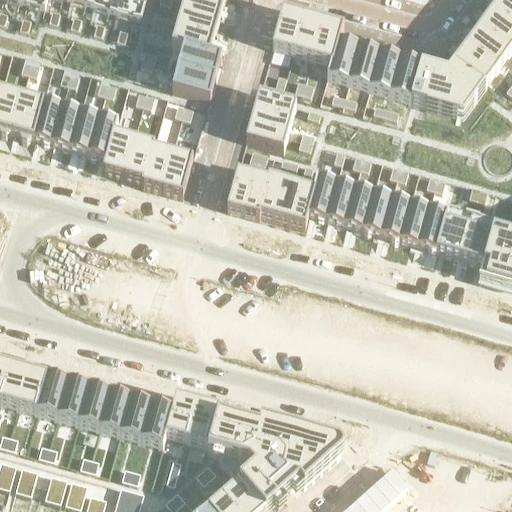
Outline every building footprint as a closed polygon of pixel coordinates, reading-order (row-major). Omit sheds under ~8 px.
[(20,0),(19,8),(44,15),(49,0),(47,0),(20,0)] [(71,0),(70,6),(93,13),(96,0),(71,0)] [(96,0),(93,13),(116,19),(121,0),(96,0)] [(121,0),(116,19),(141,26),(147,0),(121,0)] [(172,4),(160,0),(158,8),(170,11),(172,4)] [(221,0),(186,0),(184,7),(222,17),(226,3),(225,3),(225,2),(226,2),(226,1),(221,0)] [(511,6),(504,1),(491,18),(511,33),(511,6)] [(184,7),(180,22),(217,32),(218,32),(222,17),(184,7)] [(50,16),(47,28),(55,30),(58,18),(50,16)] [(282,16),(272,54),(292,60),(303,22),(282,16)] [(511,33),(491,18),(479,36),(510,59),(511,55),(511,33)] [(180,22),(176,37),(213,47),(217,33),(217,32),(180,22)] [(303,22),(292,60),(312,65),(323,27),(303,22)] [(73,23),(70,34),(78,36),(81,25),(73,23)] [(154,23),(152,31),(164,34),(166,26),(154,23)] [(22,24),(19,36),(27,38),(30,26),(22,24)] [(323,27),(312,65),(331,71),(332,71),(338,48),(339,48),(343,33),(323,27)] [(96,29),(93,41),(101,43),(104,31),(96,29)] [(164,34),(152,31),(150,38),(161,41),(164,34)] [(121,36),(118,47),(125,49),(128,38),(121,36)] [(467,51),(466,53),(497,76),(510,59),(479,36),(474,42),(469,42),(466,47),(467,51)] [(176,37),(171,53),(183,57),(183,55),(209,63),(209,61),(213,47),(176,37)] [(331,71),(327,85),(348,91),(359,54),(339,48),(338,48),(332,71),(331,71)] [(359,54),(348,91),(369,97),(380,60),(378,59),(376,55),(371,53),(367,56),(359,54)] [(466,53),(453,71),(484,93),(497,76),(466,53)] [(183,57),(178,75),(216,85),(221,65),(209,61),(209,63),(183,55),(183,57)] [(156,61),(144,58),(142,65),(154,68),(156,61)] [(380,60),(369,97),(390,103),(400,65),(398,65),(396,60),(391,59),(388,62),(380,60)] [(154,68),(142,65),(140,73),(152,76),(154,68)] [(400,65),(390,103),(411,109),(411,108),(412,108),(422,72),(421,71),(400,65)] [(24,67),(21,79),(28,81),(32,70),(24,67)] [(32,70),(28,81),(36,83),(39,72),(32,70)] [(422,72),(412,108),(456,121),(470,102),(475,105),(484,93),(453,71),(447,79),(422,72)] [(178,75),(172,96),(210,106),(216,85),(178,75)] [(63,78),(60,90),(68,92),(71,80),(63,78)] [(71,80),(68,92),(75,94),(79,83),(71,80)] [(278,81),(275,93),(283,95),(286,83),(278,81)] [(298,87),(295,98),(302,100),(306,89),(298,87)] [(100,89),(97,100),(105,102),(108,91),(100,89)] [(306,89),(302,100),(310,103),(313,91),(306,89)] [(108,91),(105,102),(112,104),(116,93),(108,91)] [(1,98),(0,102),(0,140),(1,142),(6,144),(10,141),(12,141),(22,104),(1,98)] [(138,99),(135,111),(143,113),(146,101),(138,99)] [(146,101),(143,113),(151,115),(154,103),(146,101)] [(259,101),(254,117),(292,127),(296,111),(259,101)] [(333,101),(331,108),(343,112),(345,104),(333,101)] [(22,104),(12,141),(20,143),(22,148),(27,149),(30,146),(33,147),(43,110),(22,104)] [(356,107),(345,104),(343,112),(354,115),(356,107)] [(43,110),(33,147),(43,150),(44,151),(47,153),(49,152),(51,152),(61,115),(43,110)] [(178,110),(174,122),(182,124),(185,112),(178,110)] [(185,112),(182,124),(190,126),(193,114),(185,112)] [(387,115),(375,112),(373,120),(384,123),(387,115)] [(61,115),(51,152),(70,157),(80,120),(61,115)] [(309,115),(307,122),(318,126),(320,118),(309,115)] [(398,119),(387,115),(384,123),(396,126),(398,119)] [(254,117),(250,132),(288,142),(292,127),(254,117)] [(80,120),(70,157),(88,162),(98,125),(80,120)] [(98,125),(88,162),(90,163),(91,165),(95,166),(96,165),(105,167),(107,168),(114,142),(115,142),(118,130),(98,125)] [(250,132),(246,148),(283,158),(288,142),(250,132)] [(314,141),(302,138),(300,146),(312,149),(314,141)] [(105,167),(102,178),(104,179),(122,184),(123,184),(133,147),(115,142),(114,142),(107,168),(105,167)] [(312,149),(300,146),(298,153),(310,157),(312,149)] [(133,147),(123,184),(124,184),(124,185),(142,190),(143,190),(152,156),(153,156),(154,153),(133,147)] [(142,190),(141,192),(143,193),(161,198),(162,198),(172,161),(153,156),(152,156),(143,190),(142,190)] [(252,157),(249,169),(257,171),(260,159),(252,157)] [(337,158),(333,169),(341,171),(344,160),(337,158)] [(260,159),(257,171),(264,173),(268,161),(260,159)] [(172,161),(162,198),(162,199),(180,204),(180,203),(182,204),(193,167),(172,161)] [(355,163),(352,174),(360,176),(363,165),(355,163)] [(282,165),(279,177),(287,179),(290,167),(282,165)] [(363,165),(360,176),(367,179),(371,167),(363,165)] [(290,167),(287,179),(294,181),(298,170),(290,167)] [(305,172),(302,183),(310,185),(313,174),(305,172)] [(392,173),(389,185),(397,187),(400,175),(392,173)] [(400,175),(397,187),(404,189),(408,177),(400,175)] [(237,179),(227,217),(243,221),(253,184),(237,179)] [(429,183),(426,195),(434,197),(437,185),(429,183)] [(253,184),(243,221),(259,226),(260,223),(259,222),(268,188),(267,188),(253,184)] [(268,188),(259,222),(260,223),(274,226),(284,189),(268,185),(267,188),(268,188)] [(437,185),(434,197),(441,199),(445,188),(437,185)] [(314,197),(307,223),(308,224),(317,226),(318,228),(322,229),(323,228),(325,228),(336,191),(316,186),(313,197),(314,197)] [(284,189),(274,226),(289,231),(299,193),(284,189)] [(336,191),(325,228),(344,234),(354,196),(336,191)] [(299,193),(289,231),(305,235),(308,224),(307,223),(314,197),(313,197),(299,193)] [(472,194),(468,205),(476,207),(479,196),(472,194)] [(354,196),(344,234),(362,239),(373,201),(354,196)] [(479,196),(476,207),(484,209),(487,198),(479,196)] [(373,201),(362,239),(363,239),(367,242),(372,241),(381,244),(391,206),(373,201)] [(391,206),(381,244),(390,246),(394,249),(398,249),(399,249),(410,211),(391,206)] [(410,211),(399,249),(418,254),(428,217),(410,211)] [(447,222),(437,259),(460,266),(472,221),(448,214),(446,221),(447,222)] [(428,217),(418,254),(427,257),(431,259),(436,259),(437,259),(447,222),(446,221),(428,217)] [(472,221),(460,266),(483,272),(484,272),(493,238),(494,238),(497,228),(472,221)] [(483,272),(479,287),(511,295),(511,243),(494,238),(493,238),(484,272),(483,272)] [(0,407),(10,373),(8,372),(4,369),(0,369),(0,365),(0,407)] [(10,373),(0,407),(0,410),(18,415),(30,372),(26,371),(26,372),(22,371),(21,376),(10,373)] [(30,372),(18,415),(36,421),(47,383),(36,380),(37,375),(33,374),(34,373),(30,372)] [(47,383),(36,421),(57,426),(68,389),(67,389),(68,383),(62,381),(60,387),(59,387),(57,382),(53,381),(49,384),(47,383)] [(68,389),(57,426),(78,432),(88,395),(88,394),(89,389),(83,387),(81,393),(68,389)] [(88,395),(78,432),(99,438),(109,400),(108,400),(110,394),(103,392),(102,398),(101,398),(99,394),(94,392),(90,395),(88,395)] [(109,400),(99,438),(120,444),(130,406),(129,406),(131,400),(124,398),(123,404),(109,400)] [(151,412),(140,449),(162,455),(176,403),(173,412),(166,410),(164,416),(151,412)] [(176,403),(162,455),(166,443),(186,449),(197,409),(176,403)] [(130,406),(120,444),(140,449),(151,412),(150,412),(152,406),(145,404),(143,410),(141,405),(136,404),(132,407),(130,406)] [(197,409),(186,449),(208,455),(217,421),(219,415),(197,409)] [(208,455),(208,457),(212,458),(259,511),(272,511),(299,488),(304,494),(340,461),(341,461),(341,460),(342,459),(342,458),(343,457),(343,456),(343,455),(343,454),(343,453),(343,452),(342,452),(342,451),(341,450),(340,449),(339,448),(338,448),(337,447),(260,426),(259,433),(217,421),(208,455)] [(5,431),(2,442),(10,444),(13,433),(5,431)] [(13,433),(10,444),(18,447),(21,435),(13,433)] [(42,452),(38,464),(46,466),(49,455),(42,452)] [(49,455),(46,466),(54,468),(57,457),(49,455)] [(83,464),(80,476),(88,478),(91,466),(83,464)] [(91,466),(88,478),(96,480),(99,468),(91,466)] [(173,467),(170,479),(177,481),(181,469),(173,467)] [(0,468),(0,470),(0,480),(5,482),(8,470),(0,468)] [(8,470),(5,482),(13,484),(16,473),(8,470)] [(207,472),(201,477),(209,486),(215,481),(207,472)] [(22,474),(19,486),(26,488),(30,476),(22,474)] [(125,475),(122,487),(129,489),(133,478),(125,475)] [(30,476),(26,488),(34,490),(37,478),(30,476)] [(201,477),(195,483),(203,492),(209,486),(201,477)] [(133,478),(129,489),(137,491),(140,480),(133,478)] [(170,479),(166,491),(174,493),(177,481),(170,479)] [(5,482),(2,494),(10,496),(13,484),(5,482)] [(51,482),(48,494),(56,496),(59,484),(51,482)] [(59,484),(56,496),(64,498),(67,487),(59,484)] [(19,486),(15,498),(23,500),(26,488),(19,486)] [(26,488),(23,500),(31,502),(34,490),(26,488)] [(71,488),(68,500),(76,502),(79,490),(71,488)] [(259,511),(239,488),(223,502),(232,511),(259,511)] [(79,490),(76,502),(84,504),(87,492),(79,490)] [(48,494),(45,506),(53,508),(56,496),(48,494)] [(121,494),(118,501),(130,505),(132,497),(121,494)] [(56,496),(53,508),(60,510),(64,498),(56,496)] [(132,497),(130,505),(142,508),(144,500),(132,497)] [(177,499),(171,504),(177,511),(180,511),(185,508),(177,499)] [(68,500),(65,511),(67,511),(73,511),(76,502),(68,500)] [(97,500),(94,511),(95,511),(102,511),(105,502),(97,500)] [(118,501),(116,509),(126,511),(128,511),(130,505),(118,501)] [(76,502),(73,511),(81,511),(84,504),(76,502)] [(105,502),(102,511),(110,511),(113,504),(105,502)] [(232,511),(223,502),(211,511),(232,511)]
